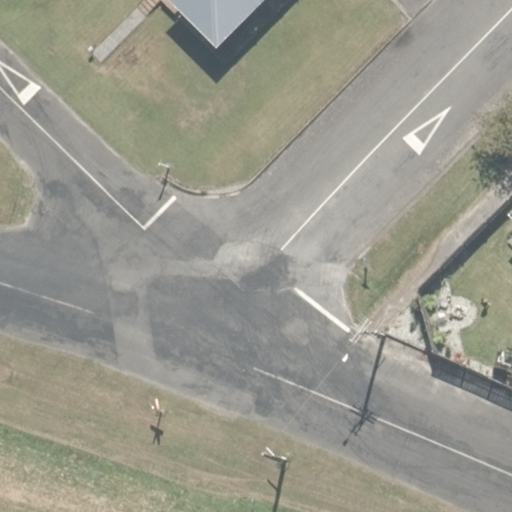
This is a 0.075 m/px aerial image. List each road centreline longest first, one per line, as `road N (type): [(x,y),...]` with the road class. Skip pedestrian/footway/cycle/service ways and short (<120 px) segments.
road 1 (residential): [(239,346),(274,261),(511,14)]
road 2 (residential): [(0,78),(148,227),(146,316)]
road 3 (residential): [(239,346),(511,468)]
road 4 (unclassified): [(0,274),(146,316)]
